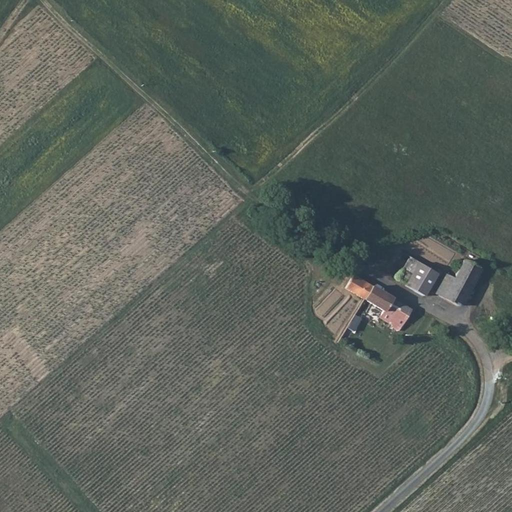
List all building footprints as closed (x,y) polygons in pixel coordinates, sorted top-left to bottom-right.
[(396,276),(406,282),(418,261),(413,257),(408,255),(396,276)] [(452,277),(444,273),(433,293),(457,305),(477,269),(478,267),(462,258),(452,277)] [(423,295),(437,271),(418,261),(406,282),(404,284),(423,295)] [(398,330),(403,321),(393,315),(401,303),(352,274),(345,288),(383,311),(379,319),(398,330)] [(410,309),(401,303),(393,315),(403,321),(410,309)]
